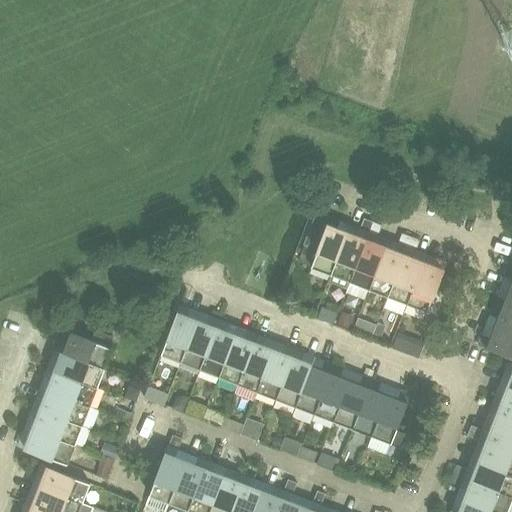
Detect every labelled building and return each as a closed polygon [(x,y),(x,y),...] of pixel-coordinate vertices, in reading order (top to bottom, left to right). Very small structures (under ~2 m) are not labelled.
[(312,265),(331,272),(346,232),(337,229),(339,221),(316,213),(305,244),(318,249),(312,265)] [(348,287),(350,281),(369,288),(385,247),(375,243),(382,225),(372,222),(368,232),(347,286),(348,287)] [(329,279),(347,286),(368,232),(359,229),(352,247),(343,244),(347,233),(346,232),(331,272),(331,273),(329,279)] [(395,251),(385,247),(369,288),(388,295),(411,236),(401,233),(395,251)] [(419,240),(411,236),(388,295),(389,295),(384,308),(402,315),(407,302),(421,268),(423,261),(413,258),(419,240)] [(427,310),(445,262),(436,258),(429,276),(419,272),(421,268),(407,302),(427,310)] [(497,296),(493,305),(511,312),(511,290),(508,289),(504,299),(497,296)] [(180,304),(161,353),(181,361),(197,320),(187,316),(190,308),(180,304)] [(497,317),(493,328),(511,334),(511,312),(493,305),(490,314),(497,317)] [(337,312),(322,306),(317,319),(332,325),(337,312)] [(349,329),(354,316),(342,311),(337,324),(349,329)] [(181,361),(199,368),(219,319),(210,316),(207,324),(197,320),(181,361)] [(199,368),(218,375),(234,334),(225,331),(228,323),(219,319),(199,368)] [(379,340),(384,326),(377,324),(372,337),(379,340)] [(478,344),(511,356),(511,334),(493,328),(490,337),(482,334),(478,344)] [(62,331),(55,349),(104,368),(111,348),(110,347),(113,338),(94,331),(91,341),(62,331)] [(218,375),(237,383),(257,334),(248,331),(245,338),(234,334),(218,375)] [(237,383),(257,390),(273,349),(263,345),(266,338),(257,334),(237,383)] [(422,343),(417,341),(411,343),(408,350),(418,354),(422,343)] [(257,390),(276,398),(295,349),(286,345),(283,353),(273,349),(257,390)] [(51,359),(48,368),(96,387),(104,368),(55,349),(55,351),(62,354),(59,362),(51,359)] [(276,398),(295,405),(311,364),(301,360),(304,352),(295,349),(276,398)] [(295,405),(314,412),(333,364),(324,360),(321,368),(311,364),(295,405)] [(314,412),(333,420),(349,379),(339,375),(342,367),(333,364),(314,412)] [(52,380),(48,390),(89,406),(96,387),(48,368),(45,377),(52,380)] [(371,378),(374,371),(366,368),(363,374),(371,378)] [(155,370),(146,395),(156,399),(162,382),(156,380),(160,371),(155,370)] [(333,420),(352,427),(372,379),(362,375),(359,383),(349,379),(333,420)] [(352,427),(371,435),(387,394),(377,390),(380,382),(372,379),(352,427)] [(511,407),(511,386),(508,385),(504,395),(497,392),(493,401),(511,407)] [(125,398),(136,402),(140,393),(129,389),(125,398)] [(37,397),(33,406),(82,425),(89,406),(48,390),(45,400),(37,397)] [(397,397),(387,394),(371,435),(391,442),(410,393),(400,390),(397,397)] [(498,413),(494,423),(511,429),(511,407),(493,401),(490,410),(498,413)] [(38,418),(34,428),(75,444),(82,425),(33,406),(30,415),(38,418)] [(128,422),(131,413),(118,408),(114,417),(128,422)] [(223,419),(224,419),(225,415),(207,408),(204,416),(222,422),(223,419)] [(220,426),(228,429),(240,434),(245,423),(225,415),(224,419),(223,419),(222,422),(220,426)] [(264,428),(246,420),(245,423),(240,434),(259,441),(264,428)] [(482,430),(479,439),(511,451),(511,429),(494,423),(490,433),(482,430)] [(19,445),(67,464),(75,444),(34,428),(30,438),(22,435),(19,445)] [(279,447),(282,439),(274,436),(272,444),(279,447)] [(282,439),(279,447),(289,450),(290,446),(287,441),(282,439)] [(483,451),(479,461),(511,473),(511,451),(479,439),(475,448),(483,451)] [(114,458),(118,447),(117,447),(105,442),(100,453),(113,458),(114,458)] [(168,445),(149,494),(145,504),(165,511),(184,461),(175,457),(178,449),(168,445)] [(109,470),(114,459),(102,454),(98,466),(109,470)] [(195,465),(184,461),(165,511),(166,511),(170,502),(188,509),(206,460),(198,457),(195,465)] [(188,509),(195,511),(208,511),(223,475),(213,472),(216,464),(206,460),(188,509)] [(467,468),(464,477),(511,495),(511,473),(479,461),(475,471),(467,468)] [(89,482),(41,463),(37,473),(45,476),(41,486),(82,502),(89,482)] [(208,511),(230,511),(245,475),(236,472),(233,479),(223,475),(208,511)] [(230,511),(252,511),(261,490),(251,486),(254,479),(245,475),(230,511)] [(468,489),(464,499),(497,511),(506,511),(511,498),(511,495),(464,477),(460,486),(468,489)] [(29,493),(26,502),(50,511),(77,511),(82,502),(41,486),(37,496),(29,493)] [(271,494),(261,490),(252,511),(274,511),(283,490),(274,487),(271,494)] [(292,494),(283,490),(274,511),(296,511),(299,505),(289,501),(292,494)] [(497,511),(464,499),(460,509),(453,506),(450,511),(497,511)] [(309,509),(299,505),(296,511),(318,511),(321,505),(312,501),(309,509)] [(24,511),(50,511),(26,502),(22,511),(24,511)]
